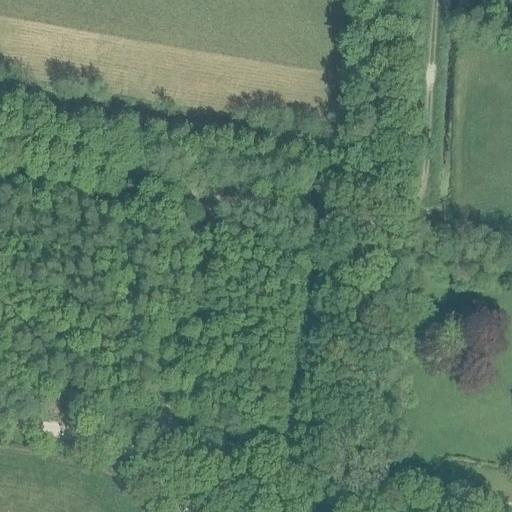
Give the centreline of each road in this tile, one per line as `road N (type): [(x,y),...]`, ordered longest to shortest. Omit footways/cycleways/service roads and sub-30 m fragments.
road 1 (unknown): [(0,160),(211,198)]
road 2 (track): [(131,449),(332,480)]
road 3 (track): [(131,449),(0,419)]
